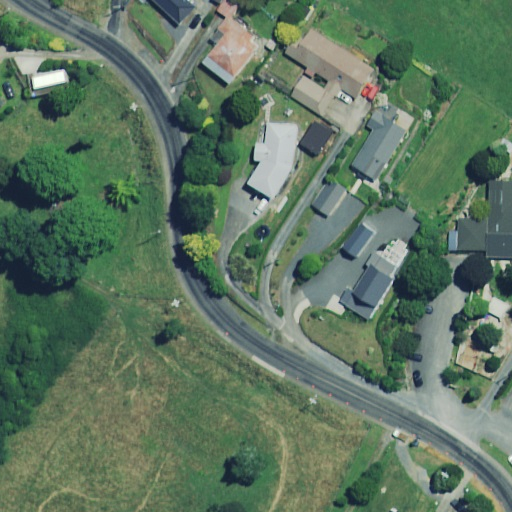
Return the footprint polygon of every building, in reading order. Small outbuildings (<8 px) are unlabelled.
[(155,0),(181,25),(197,9),(187,0),(155,0)] [(232,20),(244,2),(241,0),(225,0),(217,12),(229,20),(221,30),(228,36),(206,64),(231,84),(263,45),(232,20)] [(375,71),(306,25),(287,54),(310,69),(307,73),(314,77),(317,73),(331,82),(325,90),(305,77),(292,97),(322,117),(341,89),(357,99),(375,71)] [(55,68),(26,77),(29,88),(59,80),(55,68)] [(408,130),(376,111),(368,126),(375,130),(353,167),(378,181),(408,130)] [(299,128),(265,123),(264,128),(270,129),(268,145),(261,144),(258,161),(265,162),(252,185),(276,199),(294,166),(299,128)] [(511,181),(490,181),(489,220),(458,219),(458,232),(449,232),(449,251),(488,252),(488,259),(511,259),(511,181)] [(328,217),(343,194),(327,184),(312,207),(328,217)] [(404,269),(376,252),(368,266),(371,268),(355,294),(380,309),(404,269)]
